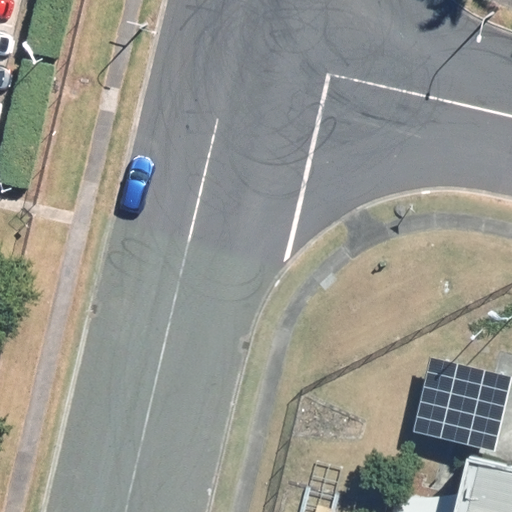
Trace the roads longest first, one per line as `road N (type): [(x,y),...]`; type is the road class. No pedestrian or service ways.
road 1 (unclassified): [(233,31),(121,511)]
road 2 (unclassified): [(511,98),(233,31)]
